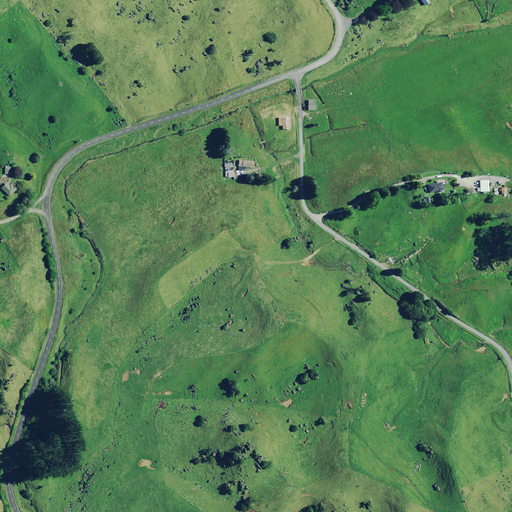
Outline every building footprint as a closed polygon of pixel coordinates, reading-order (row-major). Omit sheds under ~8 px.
[(315,99),(307,100),(308,110),(316,110),(315,99)] [(289,130),(289,117),(278,118),(278,126),(282,126),(282,130),(289,130)] [(254,161),(239,160),(238,170),(242,170),(242,166),(253,167),(254,161)] [(234,177),(233,167),(227,168),(227,172),(225,172),(225,177),(234,177)] [(489,180),(480,180),(480,187),(476,187),(476,191),(489,191),(489,180)] [(9,186),(6,183),(0,188),(9,197),(17,189),(11,183),(9,186)] [(443,183),(427,186),(428,193),(444,190),(443,183)]
